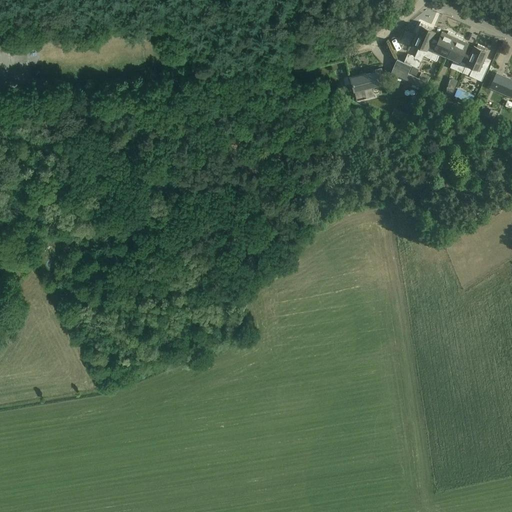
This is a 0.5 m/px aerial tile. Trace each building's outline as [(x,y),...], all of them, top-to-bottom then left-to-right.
[(433,37),(436,32),(428,28),(429,26),(421,22),(416,32),(419,33),(414,44),(420,47),(416,57),(408,54),(405,62),(412,65),(419,68),(425,56),(433,37)] [(447,56),(457,35),(449,31),(448,34),(443,32),(439,39),(433,37),(425,56),(437,61),(440,52),(447,56)] [(464,41),(465,38),(457,35),(447,56),(454,59),(451,67),(463,73),(467,64),(471,54),(465,51),(469,43),(464,41)] [(485,50),(486,48),(478,44),(477,47),(474,46),(471,54),(467,64),(474,67),(470,76),(482,81),(489,67),(482,64),(488,51),(485,50)] [(428,82),(416,77),(408,73),(412,65),(405,62),(398,59),(390,76),(423,91),(428,82)] [(353,76),(350,77),(352,84),(353,83),(358,102),(374,97),(371,86),(380,84),(380,82),(385,80),(382,68),(376,69),(377,71),(366,74),(365,73),(360,74),(360,73),(359,73),(359,75),(358,75),(353,76)] [(511,79),(502,75),(497,73),(491,88),(511,96),(511,79)] [(458,78),(452,93),(461,96),(466,82),(458,78)] [(487,107),(484,115),(481,122),(489,125),(492,118),(494,119),(497,112),(487,107)]
